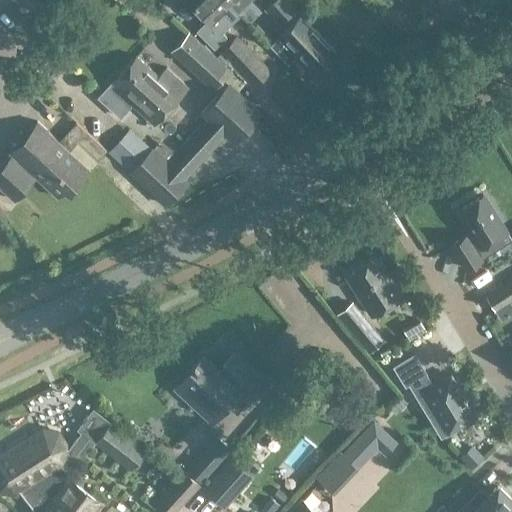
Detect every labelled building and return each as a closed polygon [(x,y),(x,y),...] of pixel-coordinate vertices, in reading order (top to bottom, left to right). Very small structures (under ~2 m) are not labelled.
[(238,12),(226,0),(189,0),(207,18),(195,30),(213,49),(226,36),(222,32),(240,14),(238,12)] [(226,0),(238,12),(240,14),(248,23),(261,10),(250,0),(226,0)] [(272,0),(263,9),(283,30),(300,14),(301,12),(289,0),(272,0)] [(362,0),(377,14),(390,1),(388,0),(362,0)] [(278,37),(270,45),(288,64),(296,55),(293,52),(295,50),(314,70),(334,51),(335,50),(300,14),(283,30),(282,29),(277,34),(278,37)] [(189,30),(170,51),(212,90),(231,69),(189,30)] [(237,34),(218,51),(253,87),(271,70),(237,34)] [(188,86),(181,80),(166,66),(158,75),(137,55),(124,69),(141,84),(140,85),(149,94),(150,94),(152,96),(157,90),(172,104),(188,86)] [(141,84),(124,69),(112,82),(133,102),(131,104),(153,124),(172,104),(157,90),(152,96),(150,94),(149,94),(140,85),(141,84)] [(150,149),(130,172),(165,204),(187,181),(184,178),(225,134),(234,142),(261,112),(237,91),(228,83),(217,95),(201,112),(207,117),(175,152),(165,163),(150,149)] [(104,106),(118,118),(130,104),(115,92),(104,106)] [(76,122),(58,140),(36,120),(8,151),(10,154),(0,164),(0,186),(14,199),(35,176),(57,196),(66,187),(70,191),(90,169),(89,169),(106,150),(96,140),(76,122)] [(466,235),(451,244),(465,268),(511,239),(483,194),(457,211),(471,233),(466,236),(466,235)] [(390,280),(384,271),(385,270),(375,254),(345,274),(371,314),(401,294),(391,279),(390,280)] [(511,290),(507,282),(486,296),(495,310),(511,299),(511,290)] [(352,301),(336,313),(368,351),(383,339),(352,301)] [(421,346),(427,358),(446,348),(440,336),(421,346)] [(214,420),(227,406),(236,414),(266,380),(233,350),(217,369),(203,356),(194,366),(193,365),(191,367),(194,370),(181,384),(197,398),(196,399),(203,405),(200,407),(214,420)] [(474,415),(450,375),(432,386),(424,373),(425,372),(413,354),(393,366),(405,385),(408,383),(432,422),(439,418),(447,431),(459,424),(461,428),(475,420),(473,416),(474,415)] [(145,450),(110,422),(93,409),(79,428),(80,430),(67,446),(68,447),(68,451),(76,464),(95,441),(130,469),(145,450)] [(385,455),(397,441),(373,419),(342,453),(340,451),(316,477),(334,493),(377,447),(385,455)] [(76,464),(68,451),(68,447),(67,446),(59,432),(41,428),(0,453),(0,491),(16,495),(20,493),(35,511),(96,511),(103,503),(67,476),(76,464)] [(210,444),(188,468),(202,480),(223,456),(222,455),(228,449),(216,438),(210,444)] [(231,456),(202,488),(223,508),(253,476),(251,475),(258,467),(239,450),(239,449),(232,457),(231,456)] [(383,459),(330,508),(334,511),(359,511),(398,475),(383,459)] [(162,511),(175,511),(201,484),(183,469),(153,503),(162,511)] [(466,500),(454,511),(504,511),(511,504),(511,500),(497,485),(475,508),(466,500)] [(278,489),(272,495),(281,503),(286,496),(278,489)] [(270,496),(260,509),(263,511),(273,511),(279,505),(270,496)] [(315,511),(302,499),(290,511),(289,511),(315,511)]
